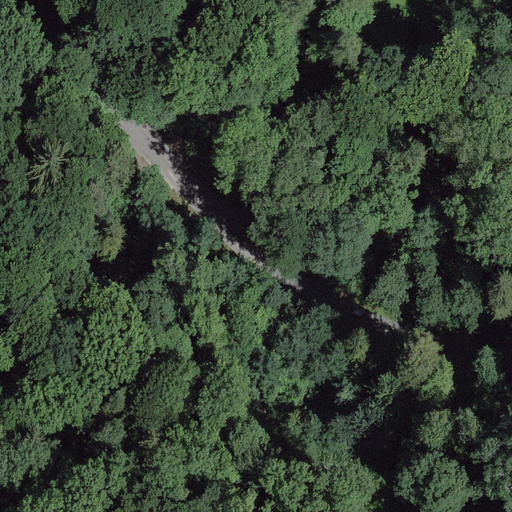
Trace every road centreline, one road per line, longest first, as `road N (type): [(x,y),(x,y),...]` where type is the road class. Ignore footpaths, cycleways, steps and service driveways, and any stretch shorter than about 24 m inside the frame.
road 1 (unclassified): [(35,0),(132,131),(278,273),(334,309),(422,342),(511,361)]
road 2 (track): [(211,213),(337,244),(466,244),(511,224)]
